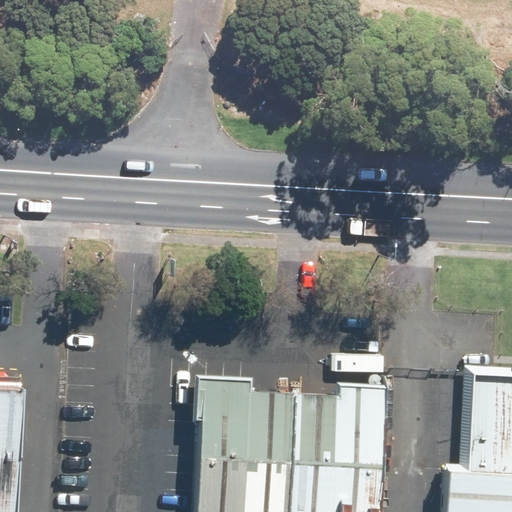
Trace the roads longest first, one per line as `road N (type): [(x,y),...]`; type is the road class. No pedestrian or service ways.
road 1 (primary): [(0,173),(511,196)]
road 2 (unknown): [(121,314),(116,453),(133,511)]
road 3 (track): [(187,0),(173,184)]
